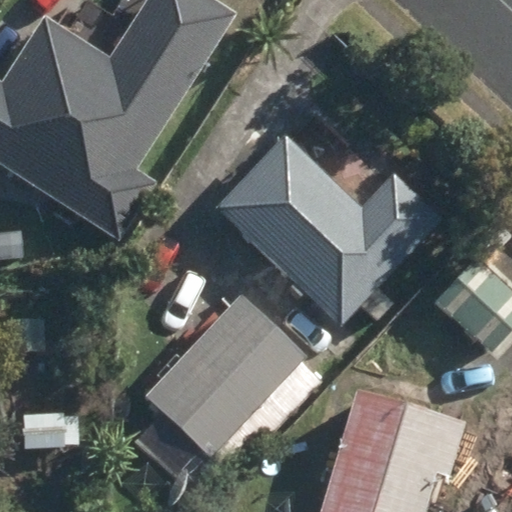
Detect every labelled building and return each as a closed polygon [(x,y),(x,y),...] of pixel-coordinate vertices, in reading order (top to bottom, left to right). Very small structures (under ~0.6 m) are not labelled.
[(0,102),(0,112),(128,196),(208,74),(136,27),(109,70),(47,29),(0,102)] [(321,344),(345,367),(367,343),(351,328),(444,229),(395,182),(362,217),(287,147),(217,221),(334,331),(321,344)] [(0,241),(0,265),(24,264),(23,241),(0,241)] [(438,307),(494,362),(511,342),(511,298),(478,265),(438,307)] [(191,370),(262,438),(331,365),(260,297),(191,370)] [(324,511),(429,511),(437,484),(449,488),(466,434),(358,401),(324,511)]
